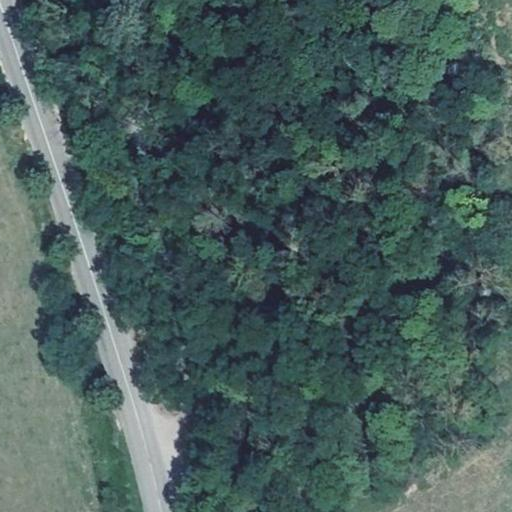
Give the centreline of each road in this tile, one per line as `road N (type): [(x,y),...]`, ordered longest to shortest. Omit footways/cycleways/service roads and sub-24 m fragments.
road 1 (unclassified): [(129,0),(143,161),(196,384),(182,443),(154,484)]
road 2 (secondary): [(154,484),(0,13)]
